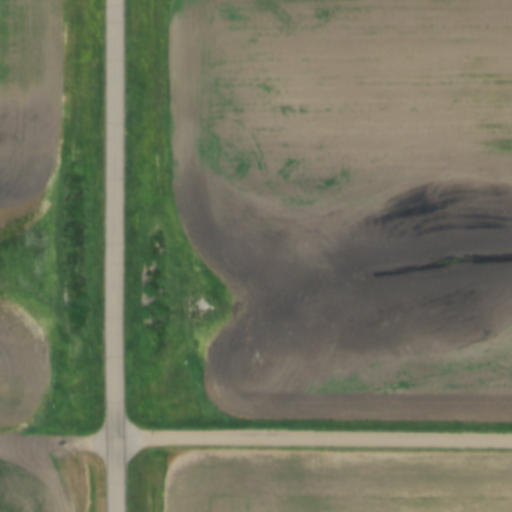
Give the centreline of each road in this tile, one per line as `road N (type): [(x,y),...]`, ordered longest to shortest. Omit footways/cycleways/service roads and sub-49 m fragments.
road 1 (tertiary): [(117,511),(116,0)]
road 2 (residential): [(511,443),(117,441)]
